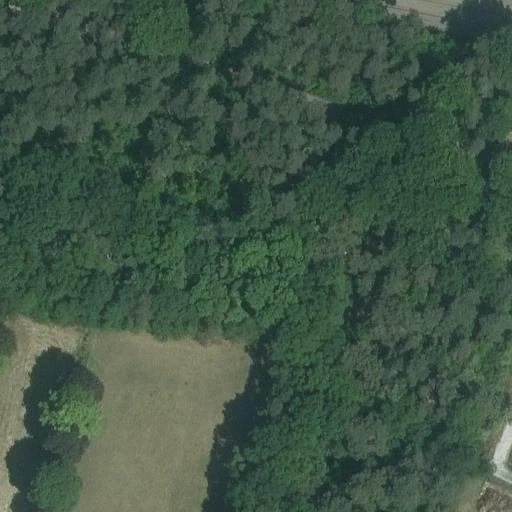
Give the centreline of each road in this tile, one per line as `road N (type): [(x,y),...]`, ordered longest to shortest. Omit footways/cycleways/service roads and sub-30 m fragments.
road 1 (unclassified): [(0,7),(511,169)]
road 2 (track): [(278,511),(317,302),(293,195),(305,104)]
